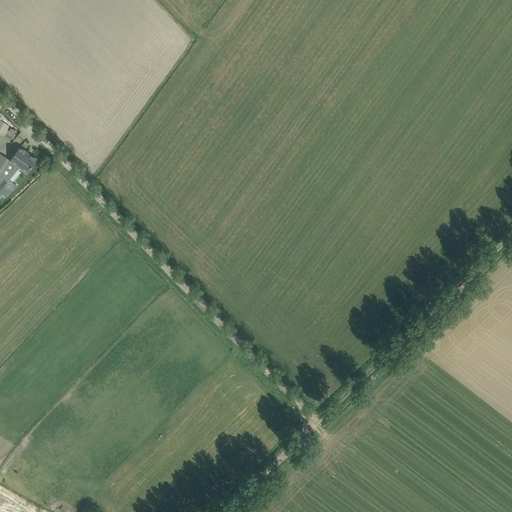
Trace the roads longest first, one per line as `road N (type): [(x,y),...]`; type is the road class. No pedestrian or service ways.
road 1 (track): [(315,420),(61,165)]
road 2 (track): [(315,420),(511,235)]
road 3 (track): [(220,511),(315,420)]
